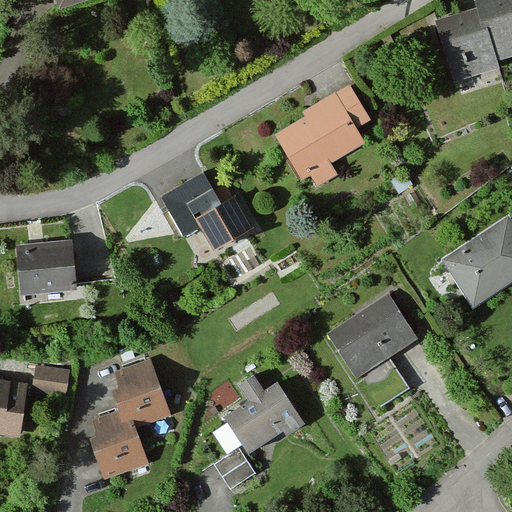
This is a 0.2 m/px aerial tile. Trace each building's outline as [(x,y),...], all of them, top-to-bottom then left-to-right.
[(94,0),(52,0),(56,12),(94,0)] [(511,57),(511,0),(483,0),(468,4),(470,12),(431,23),(449,84),(495,71),(492,63),(511,57)] [(364,123),(345,90),(299,116),(302,122),(272,138),(298,183),(307,179),(312,188),(332,176),(327,167),(361,148),(351,131),(364,123)] [(215,206),(197,176),(155,201),(178,239),(195,229),(212,257),(252,233),(231,197),(215,206)] [(511,280),(511,231),(503,218),(438,263),(470,310),(511,280)] [(70,295),(67,246),(12,249),(15,298),(70,295)] [(414,341),(384,296),(323,337),(373,411),(407,388),(387,359),(414,341)] [(164,419),(146,365),(110,376),(115,391),(107,394),(115,415),(88,424),(93,439),(84,442),(97,481),(142,466),(130,430),(164,419)] [(63,374),(30,371),(27,396),(61,400),(63,374)] [(297,424),(273,386),(260,394),(250,379),(234,389),(244,404),(219,419),(244,458),(297,424)] [(10,388),(11,382),(0,381),(0,438),(19,441),(25,390),(10,388)] [(252,477),(236,452),(211,467),(228,493),(252,477)]
